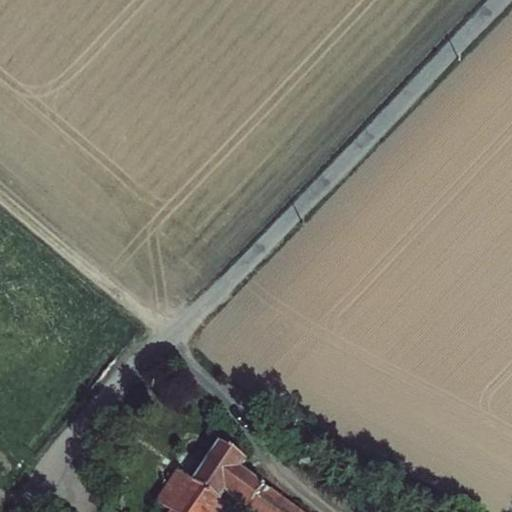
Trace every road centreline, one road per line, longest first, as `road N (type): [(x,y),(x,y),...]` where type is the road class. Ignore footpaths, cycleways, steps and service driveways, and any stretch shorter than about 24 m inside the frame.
road 1 (track): [(495,0),(92,413),(75,443),(81,511)]
road 2 (track): [(168,338),(0,194)]
